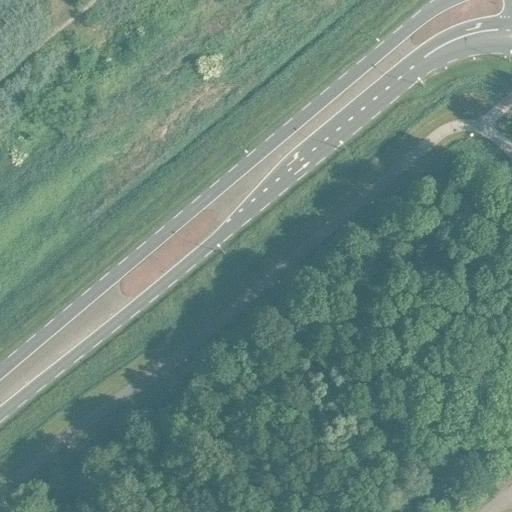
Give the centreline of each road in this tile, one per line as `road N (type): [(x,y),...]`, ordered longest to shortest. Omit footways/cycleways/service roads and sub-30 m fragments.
road 1 (secondary): [(0,402),(233,222),(446,40),(511,28)]
road 2 (secondary): [(432,0),(0,360)]
